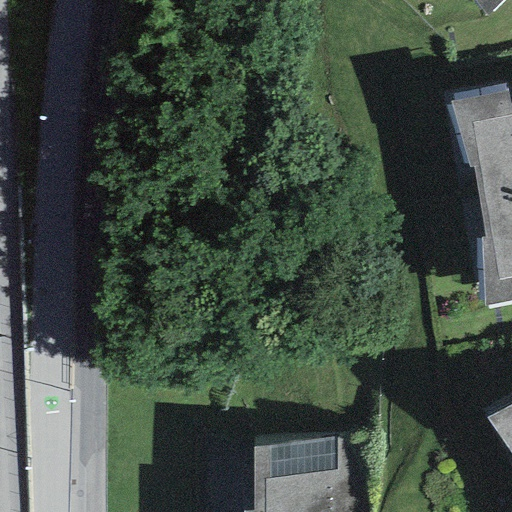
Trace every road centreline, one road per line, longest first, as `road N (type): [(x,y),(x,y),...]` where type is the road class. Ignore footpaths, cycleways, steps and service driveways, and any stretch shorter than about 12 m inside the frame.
road 1 (residential): [(123,0),(98,156),(92,511)]
road 2 (residential): [(13,0),(17,511)]
